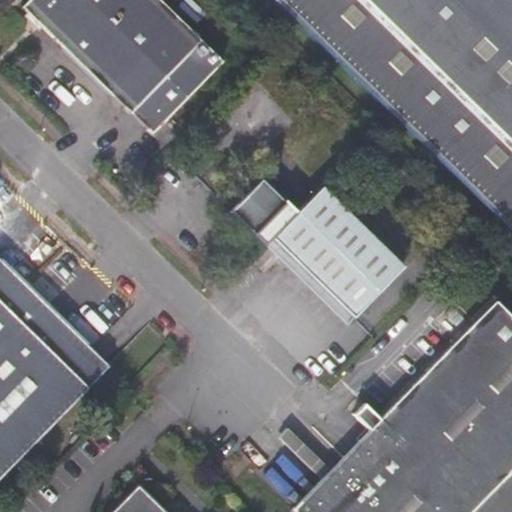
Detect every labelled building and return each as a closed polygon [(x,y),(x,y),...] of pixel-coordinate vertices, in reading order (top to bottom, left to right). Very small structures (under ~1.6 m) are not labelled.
[(29,0),(20,9),(129,116),(200,44),(154,0),(29,0)] [(511,0),(284,0),(511,224),(511,0)] [(314,357),(362,309),(281,230),(255,256),(219,221),(188,254),(224,289),(234,279),(314,357)] [(0,268),(0,477),(105,370),(0,268)] [(234,279),(224,289),(305,367),(314,357),(234,279)] [(511,511),(511,318),(496,303),(380,421),(364,406),(355,416),(370,431),(358,443),(367,452),(308,511),(511,511)] [(308,511),(367,452),(358,443),(293,510),(295,511),(308,511)] [(161,511),(135,486),(109,511),(161,511)]
